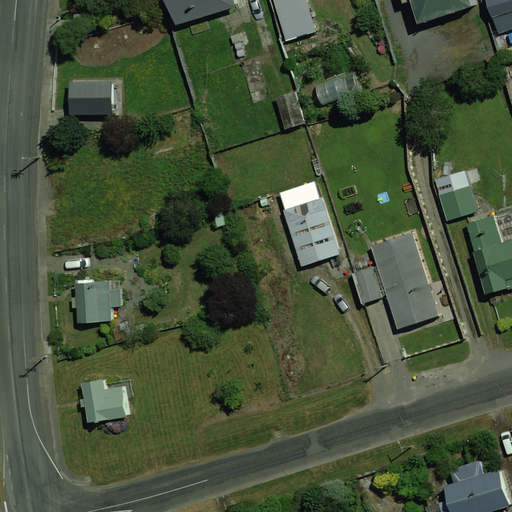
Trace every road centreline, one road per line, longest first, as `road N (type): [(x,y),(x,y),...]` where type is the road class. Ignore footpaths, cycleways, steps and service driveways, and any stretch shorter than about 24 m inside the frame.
road 1 (tertiary): [(17,0),(5,284),(31,511)]
road 2 (residential): [(86,511),(511,384)]
